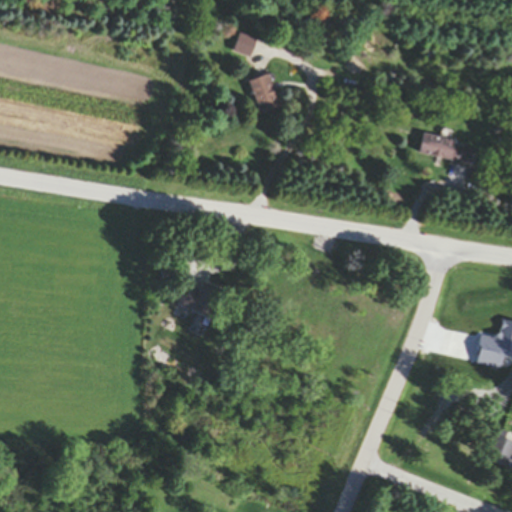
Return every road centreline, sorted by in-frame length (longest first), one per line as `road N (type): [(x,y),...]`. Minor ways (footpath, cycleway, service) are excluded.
road 1 (residential): [(511,259),(0,178)]
road 2 (residential): [(346,511),(434,308),(445,249)]
road 3 (residential): [(367,465),(479,511)]
